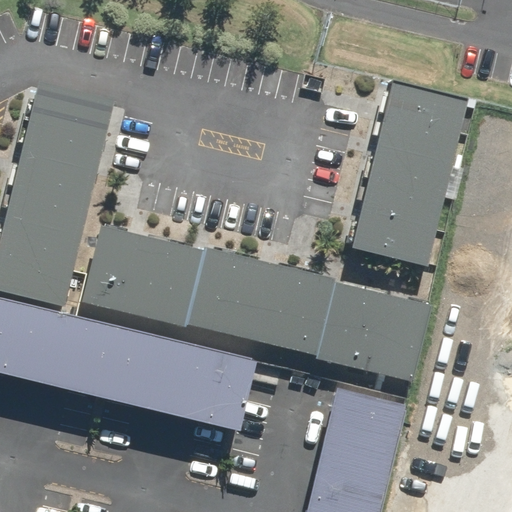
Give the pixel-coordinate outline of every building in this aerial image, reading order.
[(470,104),(383,84),(345,250),(432,269),(470,104)] [(114,104),(35,86),(0,240),(0,289),(68,305),(114,104)] [(432,303),(102,229),(84,311),(413,385),(432,303)] [(42,320),(0,310),(0,347),(34,355),(42,320)] [(108,336),(42,320),(34,355),(100,371),(108,336)] [(174,351),(108,336),(100,371),(166,386),(174,351)] [(34,355),(0,347),(0,384),(26,390),(34,355)] [(241,367),(174,351),(166,386),(232,402),(241,367)] [(100,371),(34,355),(26,390),(92,406),(100,371)] [(166,386),(100,371),(92,406),(158,421),(166,386)] [(232,402),(166,386),(158,421),(224,437),(232,402)] [(321,395),(305,463),(340,471),(355,403),(321,395)] [(355,403),(340,471),(374,479),(390,411),(355,403)] [(305,463),(294,511),(330,511),(340,471),(305,463)] [(340,471),(330,511),(366,511),(374,479),(340,471)]
